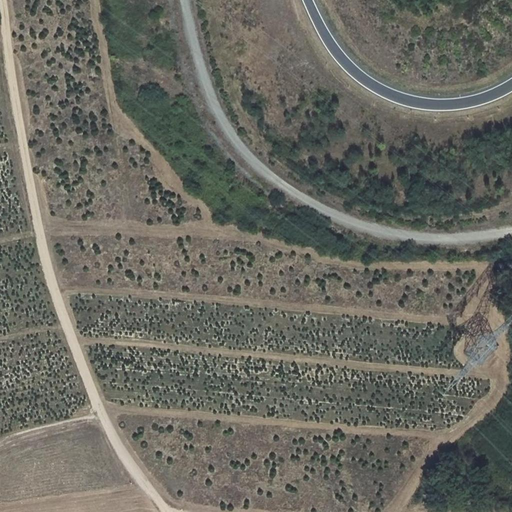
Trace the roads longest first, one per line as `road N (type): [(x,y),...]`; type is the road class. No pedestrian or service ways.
road 1 (track): [(3,0),(46,268),(124,461),(165,511)]
road 2 (track): [(511,233),(403,235),(303,198),(236,145),(203,77),(183,0)]
road 3 (motorway): [(511,83),(468,103),(405,100),(347,65),(308,0)]
